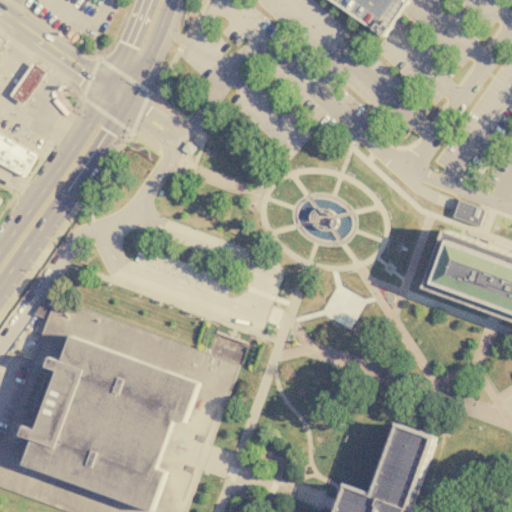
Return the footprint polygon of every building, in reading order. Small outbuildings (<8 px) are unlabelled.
[(330,0),(369,27),(384,37),(388,33),(410,0),(330,0)] [(9,95),(33,62),(47,73),(23,105),(9,95)] [(0,164),(0,132),(37,153),(24,177),(0,164)] [(181,149),(191,156),(196,148),(187,141),(181,149)] [(454,217),(480,225),(486,208),(459,199),(457,206),(454,217)] [(334,215),(332,212),(330,211),(326,209),(322,208),(318,208),(321,213),(325,213),(327,214),(330,216),(334,215)] [(309,220),(308,217),(309,214),(310,212),(313,210),(316,214),(315,216),(315,218),(315,219),(309,220)] [(312,225),(314,227),(317,228),(320,230),(324,230),(328,230),(325,226),(322,226),(319,225),(316,222),(312,225)] [(511,252),(448,229),(427,287),(495,312),(506,316),(511,318),(511,252)] [(73,335),(64,360),(53,356),(49,366),(60,370),(39,429),(27,424),(24,435),(35,439),(25,464),(154,511),(169,471),(160,467),(177,419),(187,422),(201,382),(73,335)] [(176,364),(201,374),(208,355),(183,346),(176,364)] [(399,421),(439,436),(413,506),(419,508),(417,511),(336,511),(337,511),(339,505),(342,496),(347,482),(374,492),(399,421)]
